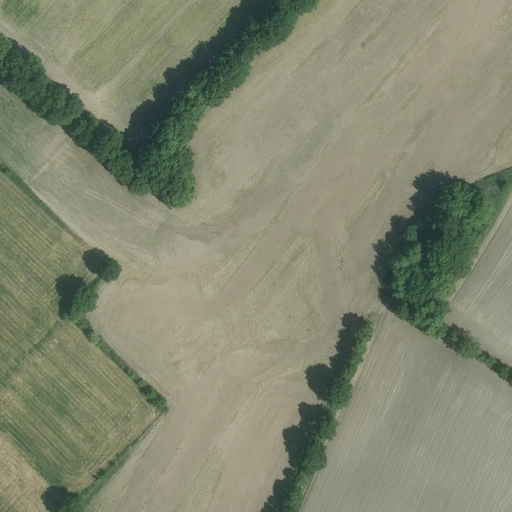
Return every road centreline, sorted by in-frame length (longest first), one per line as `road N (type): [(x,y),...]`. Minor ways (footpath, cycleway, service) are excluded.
road 1 (track): [(0,61),(136,163),(290,0)]
road 2 (unclassified): [(382,302),(292,511)]
road 3 (track): [(511,188),(442,293),(382,302)]
